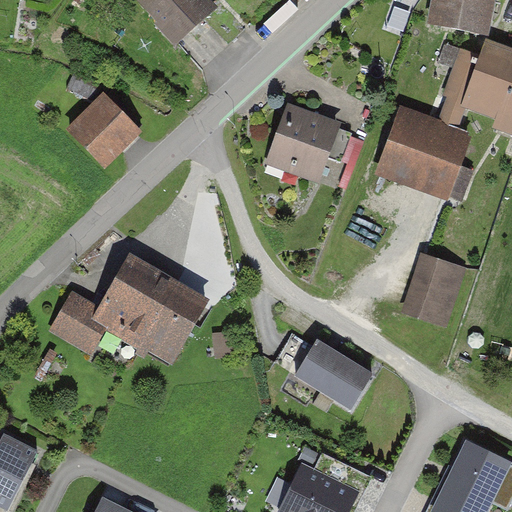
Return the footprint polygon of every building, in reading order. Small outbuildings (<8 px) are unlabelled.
[(221,11),(209,0),(139,0),(136,3),(182,50),(221,11)] [(499,0),(433,0),(428,27),(493,39),(499,0)] [(511,51),(486,42),(463,109),(499,122),(496,132),(511,137),(511,51)] [(143,136),(104,96),(66,133),(105,173),(143,136)] [(342,126),(287,107),(266,167),(320,186),(342,126)] [(477,137),(403,110),(379,175),(454,202),(477,137)] [(466,268),(420,254),(402,312),(448,326),(466,268)] [(215,305),(130,256),(99,309),(74,295),(51,335),(92,359),(107,333),(175,373),(215,305)] [(375,375),(317,344),(296,384),(354,415),(375,375)] [(0,511),(12,511),(43,453),(1,432),(0,434),(0,511)] [(511,501),(511,459),(465,436),(428,511),(490,511),(495,502),(508,508),(511,501)] [(371,477),(321,454),(313,470),(363,494),(371,477)] [(354,511),(363,494),(300,464),(277,511),(354,511)] [(132,511),(102,498),(95,511),(132,511)]
